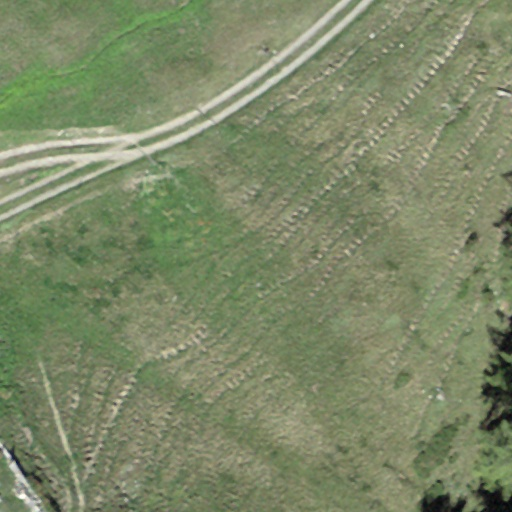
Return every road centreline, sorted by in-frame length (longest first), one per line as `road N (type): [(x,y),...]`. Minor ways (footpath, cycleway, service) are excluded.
road 1 (track): [(357,0),(204,117),(0,213)]
road 2 (track): [(0,158),(121,158)]
